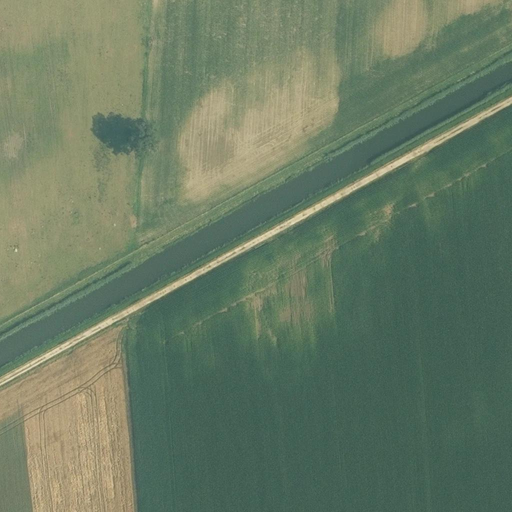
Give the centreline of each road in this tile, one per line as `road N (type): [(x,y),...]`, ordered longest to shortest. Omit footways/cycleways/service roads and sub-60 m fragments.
road 1 (track): [(0,382),(511,98)]
road 2 (track): [(511,52),(0,332)]
